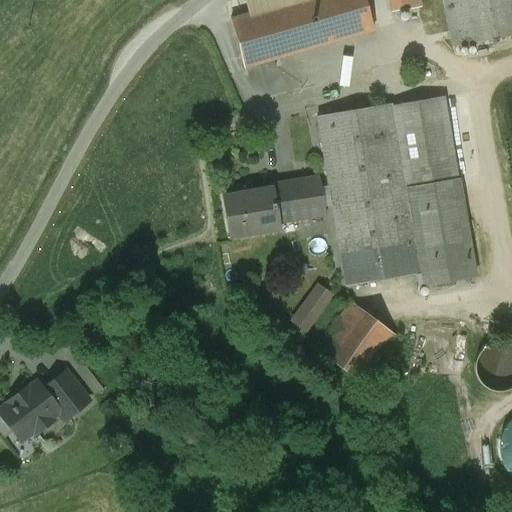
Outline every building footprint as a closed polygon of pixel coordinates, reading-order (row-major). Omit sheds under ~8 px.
[(230,22),(244,67),(373,30),(363,0),(243,0),(248,16),(230,22)] [(419,8),(417,0),(389,0),(392,13),(419,8)] [(511,0),(443,0),(452,48),(511,36),(511,0)] [(443,99),(389,108),(412,243),(418,274),(416,275),(418,287),(455,281),(438,183),(456,179),(443,99)] [(389,106),(317,118),(340,255),(412,243),(389,108),(389,106)] [(317,178),(269,186),(269,190),(272,190),(277,223),(324,216),(317,178)] [(456,179),(438,183),(455,281),(475,277),(459,179),(456,179)] [(277,223),(272,190),(269,190),(223,198),(229,237),(278,229),(277,223)] [(476,261),(485,260),(482,233),(473,234),(476,261)] [(412,243),(340,255),(346,287),(416,275),(418,274),(412,243)] [(319,283),(291,324),(305,333),(333,293),(319,283)] [(349,306),(317,350),(367,385),(398,340),(349,306)] [(511,345),(474,347),(476,386),(511,384),(511,345)] [(65,372),(42,390),(58,411),(57,412),(63,420),(87,401),(65,372)] [(27,388),(8,403),(9,405),(0,412),(0,414),(0,415),(12,430),(20,440),(33,430),(36,433),(51,421),(48,418),(57,412),(58,411),(42,390),(37,384),(28,390),(27,388)] [(12,430),(0,415),(0,429),(4,435),(12,430)]
